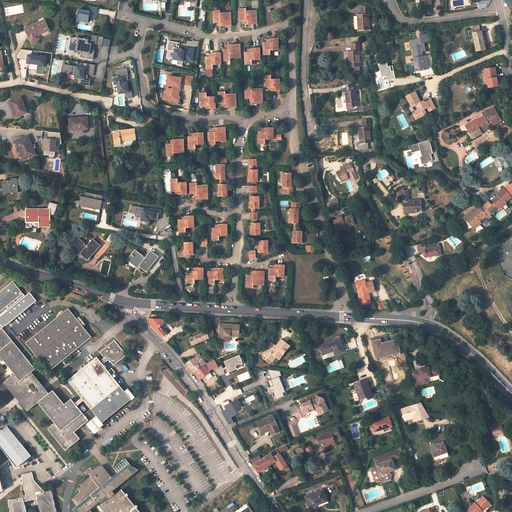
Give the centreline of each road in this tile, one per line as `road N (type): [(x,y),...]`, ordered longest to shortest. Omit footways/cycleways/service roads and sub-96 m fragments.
road 1 (unclassified): [(276,511),(201,392),(143,327)]
road 2 (residential): [(233,288),(236,144),(253,114),(288,112)]
road 3 (residential): [(340,291),(288,112)]
road 4 (secondary): [(511,393),(434,326),(352,317)]
road 5 (track): [(132,123),(101,102),(24,83),(0,86)]
road 6 (secondary): [(126,302),(0,257)]
road 7 (residential): [(481,469),(368,511)]
